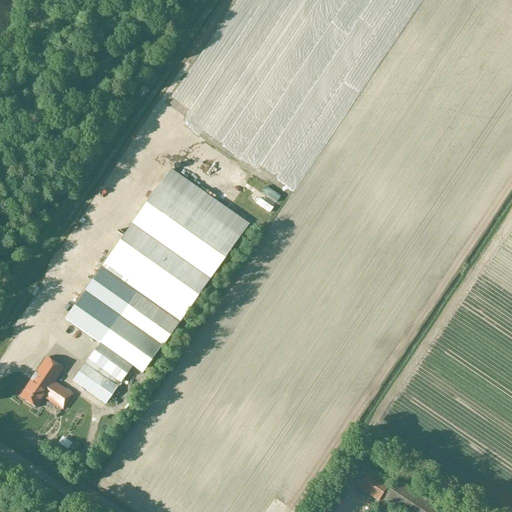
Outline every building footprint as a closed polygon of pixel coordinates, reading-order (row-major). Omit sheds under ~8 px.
[(161,127),(167,115),(161,112),(154,124),(161,127)] [(177,325),(209,281),(249,225),(172,171),(65,320),(99,344),(73,381),(105,405),(132,367),(142,374),(159,351),(160,349),(165,352),(182,328),(177,325)] [(60,244),(71,252),(88,229),(77,221),(60,244)] [(23,328),(34,319),(28,311),(17,320),(23,328)] [(46,358),(20,397),(36,409),(44,398),(63,410),(73,395),(54,383),(63,369),(46,358)] [(380,501),(382,498),(403,511),(440,511),(442,510),(397,481),(393,487),(390,485),(391,484),(371,471),(359,487),(380,501)]
